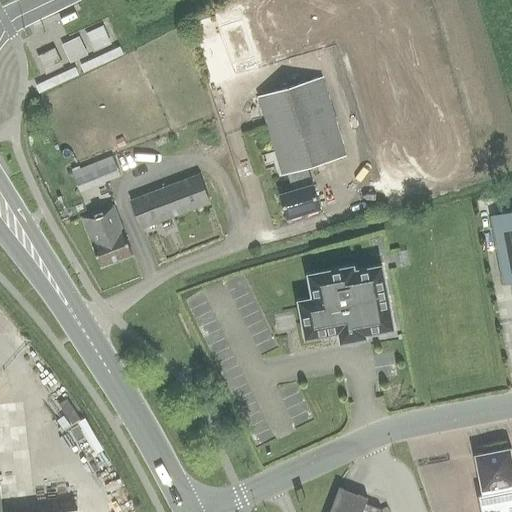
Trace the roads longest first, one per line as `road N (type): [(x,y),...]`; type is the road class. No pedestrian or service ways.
road 1 (unclassified): [(209,511),(383,435),(511,410)]
road 2 (tertiary): [(184,511),(133,411),(26,248)]
